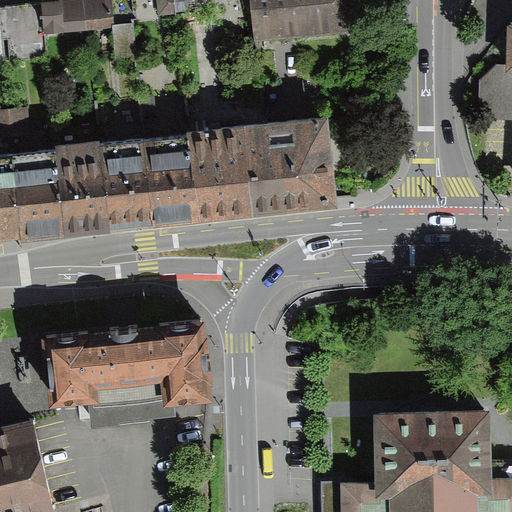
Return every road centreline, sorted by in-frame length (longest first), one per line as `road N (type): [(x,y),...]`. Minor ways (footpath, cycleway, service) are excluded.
road 1 (residential): [(440,247),(379,230),(188,235),(11,270)]
road 2 (secondary): [(440,247),(436,0)]
road 3 (secondary): [(237,320),(243,511)]
road 4 (residential): [(11,270),(181,268)]
road 5 (secondary): [(440,247),(319,254),(282,269)]
